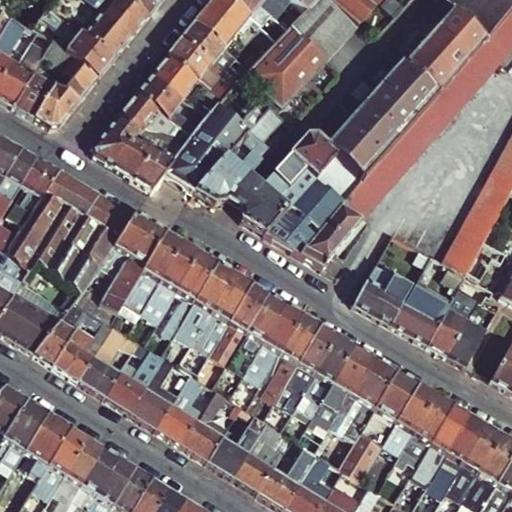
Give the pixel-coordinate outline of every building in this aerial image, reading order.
[(111,65),(124,48),(86,17),(65,0),(53,0),(46,11),(111,65)] [(124,48),(147,20),(122,0),(92,0),(97,3),(86,17),(124,48)] [(122,0),(147,20),(163,0),(122,0)] [(235,37),(248,21),(222,0),(214,0),(205,12),(235,37)] [(222,0),(248,21),(259,30),(271,14),(268,12),(261,5),(253,0),(222,0)] [(511,0),(320,0),(243,80),(264,99),(280,114),(382,0),(433,0),(346,96),(363,111),(348,126),(332,111),(238,216),(238,225),(297,260),(347,202),(355,193),(364,183),(372,174),(381,163),(389,154),(398,144),(406,134),(415,124),(423,114),(432,104),(441,94),(449,84),(458,75),(466,65),(475,55),(483,45),(492,35),(501,25),(509,16),(511,12),(511,0)] [(268,12),(278,0),(265,0),(261,5),(268,12)] [(284,0),(291,5),(303,16),(319,0),(284,0)] [(290,29),(303,16),(291,5),(279,20),(280,21),(290,29)] [(71,47),(63,57),(96,83),(111,65),(46,11),(32,32),(40,38),(40,39),(48,29),(71,47)] [(192,27),(192,28),(222,53),(235,37),(205,12),(192,27)] [(511,17),(509,16),(501,25),(511,35),(511,17)] [(280,21),(267,37),(276,44),(290,29),(280,21)] [(511,51),(511,35),(501,25),(492,35),(511,52),(511,51)] [(179,43),(218,75),(231,60),(222,53),(192,28),(179,43)] [(10,66),(0,82),(0,105),(11,111),(31,78),(20,71),(40,38),(32,32),(29,36),(10,66)] [(502,62),(511,52),(492,35),(483,45),(502,62)] [(204,92),(218,75),(179,43),(165,60),(204,92)] [(502,62),(483,45),(475,55),(494,72),(502,62)] [(78,106),(96,83),(63,57),(50,46),(39,64),(62,82),(59,87),(64,91),(61,97),(77,107),(78,106)] [(475,55),(466,65),(485,82),(494,72),(475,55)] [(0,82),(10,66),(0,59),(0,82)] [(150,78),(181,103),(189,110),(204,92),(165,60),(150,78)] [(458,75),(477,91),(485,82),(466,65),(458,75)] [(241,68),(228,83),(235,89),(243,80),(248,74),(241,68)] [(64,91),(59,87),(34,72),(31,78),(51,91),(61,97),(64,91)] [(458,75),(449,84),(468,101),(477,91),(458,75)] [(11,111),(31,124),(51,91),(31,78),(11,111)] [(170,126),(176,131),(182,123),(172,115),(181,103),(150,78),(135,97),(170,126)] [(163,180),(191,196),(234,149),(244,138),(236,131),(260,104),(264,99),(243,80),(235,89),(220,105),(214,111),(204,122),(196,131),(189,141),(182,152),(173,164),(163,180)] [(224,80),(210,97),(212,99),(220,105),(235,89),(228,83),(224,80)] [(449,84),(441,94),(459,111),(468,101),(449,84)] [(57,131),(77,107),(61,97),(51,91),(31,124),(47,134),(57,131)] [(432,104),(451,121),(459,111),(441,94),(432,104)] [(135,97),(114,122),(113,123),(134,139),(141,131),(151,119),(166,131),(170,126),(135,97)] [(214,111),(220,105),(212,99),(207,105),(214,111)] [(258,150),(281,124),(260,104),(236,131),(244,138),(234,149),(191,196),(212,209),(222,208),(266,158),(258,150)] [(432,104),(423,114),(442,131),(451,121),(432,104)] [(442,131),(423,114),(415,124),(433,141),(442,131)] [(204,122),(195,115),(185,127),(187,129),(182,136),(184,137),(189,141),(196,131),(204,122)] [(134,139),(113,123),(90,151),(92,161),(109,170),(133,140),(134,139)] [(415,124),(406,134),(425,150),(433,141),(415,124)] [(425,150),(406,134),(398,144),(416,160),(425,150)] [(184,137),(180,143),(175,150),(182,152),(189,141),(184,137)] [(168,146),(175,150),(180,143),(174,138),(168,146)] [(109,170),(129,183),(153,152),(140,144),(133,140),(109,170)] [(3,141),(0,145),(0,188),(5,181),(22,152),(3,141)] [(416,160),(398,144),(389,154),(408,170),(416,160)] [(498,162),(511,169),(511,155),(504,151),(498,162)] [(22,152),(5,181),(25,193),(43,165),(22,152)] [(151,195),(163,180),(173,164),(153,152),(129,183),(151,195)] [(389,154),(381,163),(399,180),(408,170),(389,154)] [(511,184),(511,169),(498,162),(492,173),(511,184)] [(399,180),(381,163),(372,174),(390,190),(399,180)] [(59,175),(43,165),(25,193),(30,196),(21,210),(31,216),(34,212),(59,175)] [(511,184),(492,173),(485,185),(509,198),(511,191),(511,184)] [(390,190),(372,174),(364,183),(382,199),(390,190)] [(34,266),(49,276),(70,243),(98,198),(59,175),(34,212),(31,216),(19,235),(8,252),(4,257),(9,260),(14,265),(28,276),(34,266)] [(374,209),(382,199),(364,183),(355,193),(374,209)] [(509,198),(485,185),(479,196),(502,210),(509,198)] [(374,209),(355,193),(347,202),(365,218),(374,209)] [(479,196),(473,208),(496,221),(502,210),(479,196)] [(70,243),(49,276),(78,296),(83,289),(97,269),(110,251),(133,219),(98,198),(70,243)] [(326,263),(333,255),(360,224),(361,223),(365,218),(347,202),(297,260),(320,274),(326,263)] [(496,221),(473,208),(466,219),(489,233),(493,227),(496,221)] [(133,219),(110,251),(126,260),(115,280),(102,301),(98,307),(116,318),(122,307),(140,277),(164,238),(133,219)] [(489,233),(466,219),(460,231),(483,244),(489,233)] [(510,236),(493,227),(489,233),(483,244),(483,245),(500,254),(510,236)] [(460,231),(453,242),(477,256),(483,245),(483,244),(460,231)] [(181,248),(164,238),(140,277),(149,283),(142,289),(129,311),(139,317),(140,316),(157,287),(181,248)] [(453,242),(447,254),(471,267),(477,256),(453,242)] [(175,298),(198,259),(181,248),(157,287),(167,293),(160,300),(148,320),(143,328),(153,334),(175,298)] [(126,260),(110,251),(97,269),(115,280),(126,260)] [(441,264),(440,266),(464,280),(471,267),(447,254),(441,264)] [(326,263),(320,274),(331,281),(344,261),(333,255),(326,263)] [(484,259),(477,256),(471,267),(464,280),(474,285),(485,266),(481,264),(484,259)] [(216,270),(198,259),(175,298),(186,304),(178,309),(161,337),(171,343),(182,324),(216,270)] [(9,260),(5,265),(10,269),(14,265),(9,260)] [(41,289),(49,276),(34,266),(28,276),(26,279),(41,289)] [(351,309),(388,330),(402,304),(403,305),(412,291),(374,269),(351,309)] [(232,280),(216,270),(182,324),(189,329),(181,343),(190,349),(191,348),(232,280)] [(71,305),(78,296),(49,276),(41,289),(26,279),(23,284),(27,288),(34,294),(45,304),(17,349),(33,359),(65,314),(67,311),(71,305)] [(0,321),(13,300),(20,290),(0,277),(0,321)] [(149,283),(140,277),(122,307),(129,311),(142,289),(149,283)] [(232,280),(191,348),(201,354),(216,330),(217,324),(227,330),(251,290),(232,280)] [(464,280),(447,311),(425,350),(444,361),(464,324),(475,306),(479,308),(484,300),(488,303),(492,295),(474,285),(464,280)] [(511,281),(501,300),(500,302),(511,308),(511,281)] [(167,293),(157,287),(140,316),(148,320),(160,300),(167,293)] [(75,308),(87,315),(92,318),(103,325),(109,329),(116,318),(98,307),(102,301),(83,289),(78,296),(71,305),(75,308)] [(251,290),(227,330),(236,335),(231,338),(216,363),(226,370),(267,301),(251,290)] [(388,330),(425,350),(447,311),(412,291),(403,305),(402,304),(388,330)] [(0,321),(0,338),(17,349),(45,304),(34,294),(25,308),(13,300),(0,321)] [(484,300),(479,308),(484,311),(480,318),(490,323),(497,310),(496,307),(488,303),(484,300)] [(284,311),(267,301),(226,370),(242,380),(260,350),(284,311)] [(71,314),(75,308),(71,305),(67,311),(71,314)] [(300,321),(284,311),(260,350),(269,355),(261,362),(248,383),(258,390),(300,321)] [(53,371),(74,337),(68,333),(76,321),(65,314),(33,359),(53,371)] [(300,321),(258,390),(256,394),(274,405),(277,400),(295,370),(319,332),(300,321)] [(483,334),(464,324),(444,361),(463,371),(483,334)] [(75,335),(74,337),(53,371),(78,387),(112,331),(109,329),(103,325),(91,345),(75,335)] [(78,387),(104,403),(119,378),(107,371),(123,343),(115,338),(118,334),(112,331),(78,387)] [(336,342),(319,332),(295,370),(305,377),(298,380),(284,404),(295,411),(336,342)] [(353,352),(336,342),(295,411),(311,420),(312,419),(329,391),(353,352)] [(511,342),(488,385),(508,396),(511,388),(511,342)] [(269,355),(260,350),(242,380),(248,383),(261,362),(269,355)] [(370,363),(353,352),(329,391),(336,395),(319,424),(318,425),(328,432),(346,401),(370,363)] [(131,386),(119,378),(104,403),(129,420),(145,394),(164,363),(150,355),(131,386)] [(340,439),(353,447),(395,378),(370,363),(346,401),(358,408),(340,439)] [(155,435),(189,379),(177,371),(172,368),(159,391),(165,395),(160,404),(145,394),(129,420),(155,435)] [(305,377),(295,370),(277,400),(284,404),(298,380),(305,377)] [(395,378),(353,447),(338,473),(345,477),(353,482),(359,486),(392,431),(416,391),(395,378)] [(212,393),(189,379),(155,435),(181,452),(216,396),(212,393)] [(336,395),(329,391),(312,419),(319,424),(336,395)] [(416,391),(392,431),(401,437),(384,466),(392,471),(434,402),(416,391)] [(3,393),(0,396),(0,447),(25,407),(3,393)] [(220,399),(216,396),(181,452),(208,469),(223,444),(229,434),(212,423),(221,407),(217,404),(220,399)] [(358,408),(346,401),(328,432),(340,439),(358,408)] [(411,482),(452,413),(434,402),(392,471),(411,482)] [(22,458),(46,420),(25,407),(0,447),(0,466),(1,465),(13,473),(22,458)] [(468,422),(452,413),(411,482),(410,484),(418,489),(417,490),(425,495),(444,463),(468,422)] [(71,435),(46,420),(22,458),(26,460),(47,473),(48,472),(71,435)] [(229,434),(223,444),(208,469),(233,484),(267,428),(262,425),(255,421),(242,442),(229,434)] [(468,422),(444,463),(453,469),(446,476),(432,499),(442,505),(485,433),(468,422)] [(270,430),(267,428),(233,484),(257,499),(272,475),(262,469),(268,459),(263,456),(273,440),(267,436),(270,430)] [(501,443),(485,433),(442,505),(437,511),(459,511),(477,483),(501,443)] [(71,435),(48,472),(58,478),(51,483),(38,504),(47,509),(64,483),(87,445),(71,435)] [(317,450),(299,439),(295,446),(301,449),(312,457),(313,457),(317,450)] [(511,449),(501,443),(477,483),(486,489),(479,494),(468,511),(481,511),(493,493),(511,460),(511,449)] [(295,446),(292,444),(286,453),(295,459),(301,449),(295,446)] [(103,455),(87,445),(64,483),(74,489),(66,494),(55,511),(67,511),(80,493),(103,455)] [(89,511),(95,502),(119,465),(103,455),(80,493),(89,498),(82,504),(77,511),(89,511)] [(290,486),(272,475),(257,499),(277,511),(286,511),(318,460),(313,457),(312,457),(309,462),(306,461),(290,486)] [(47,473),(26,460),(19,471),(40,484),(47,473)] [(286,511),(323,511),(331,499),(311,486),(324,464),(318,460),(286,511)] [(511,499),(511,460),(493,493),(502,499),(496,505),(492,511),(504,511),(509,503),(511,499)] [(453,469),(444,463),(425,495),(432,499),(446,476),(453,469)] [(111,511),(134,475),(119,465),(95,502),(106,509),(99,511),(111,511)] [(134,475),(111,511),(134,511),(151,485),(134,475)] [(356,511),(369,492),(365,490),(362,494),(359,492),(346,511),(340,511),(349,498),(345,496),(353,482),(345,477),(331,499),(323,511),(356,511)] [(74,489),(64,483),(47,509),(47,511),(48,511),(55,511),(66,494),(74,489)] [(477,483),(459,511),(468,511),(479,494),(486,489),(477,483)] [(157,511),(168,496),(151,485),(134,511),(157,511)] [(370,511),(379,498),(369,492),(356,511),(370,511)] [(502,499),(493,493),(481,511),(492,511),(496,505),(502,499)] [(168,496),(157,511),(181,511),(185,507),(168,496)] [(99,511),(106,509),(95,502),(89,511),(99,511)]
